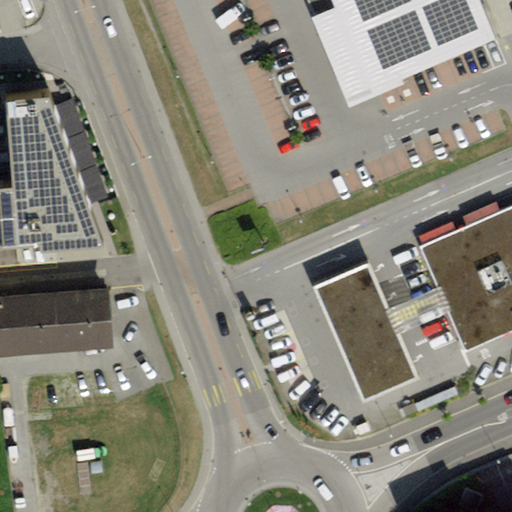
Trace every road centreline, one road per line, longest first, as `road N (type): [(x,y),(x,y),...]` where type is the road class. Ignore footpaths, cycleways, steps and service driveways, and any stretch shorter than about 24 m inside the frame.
road 1 (primary): [(81,36),(208,376),(234,489)]
road 2 (primary): [(284,467),(203,283),(108,31)]
road 3 (tertiary): [(511,400),(400,451),(303,471)]
road 4 (tertiary): [(378,511),(427,465),(511,428)]
